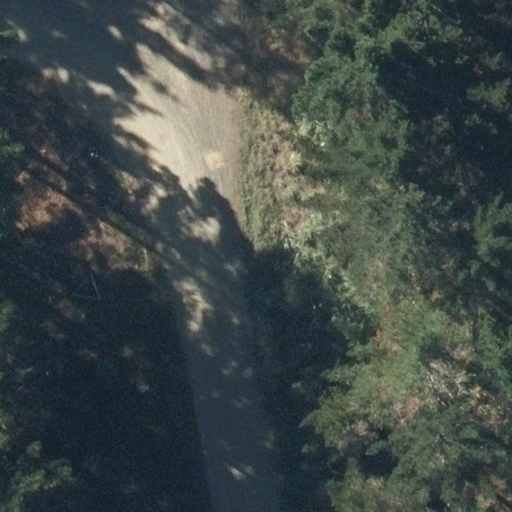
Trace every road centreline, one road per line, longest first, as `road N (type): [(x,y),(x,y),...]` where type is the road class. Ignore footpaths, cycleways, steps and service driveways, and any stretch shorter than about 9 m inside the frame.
road 1 (unclassified): [(256,511),(207,245),(217,0)]
road 2 (track): [(214,75),(0,8)]
